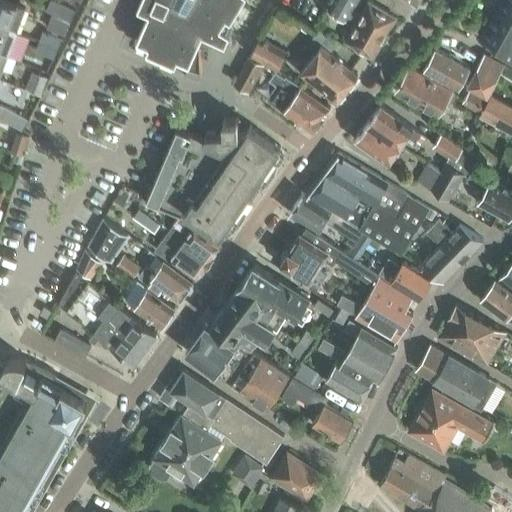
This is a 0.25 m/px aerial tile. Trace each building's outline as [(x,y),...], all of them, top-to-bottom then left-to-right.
[(0,0),(0,25),(16,32),(25,8),(17,4),(17,3),(7,0),(0,0)] [(72,21),(77,10),(55,0),(51,0),(48,9),(72,21)] [(148,49),(173,61),(184,68),(196,72),(196,75),(197,75),(200,48),(206,47),(211,35),(225,41),(229,31),(221,26),(226,15),(231,17),(241,0),(140,0),(138,5),(149,10),(136,40),(150,45),(148,49)] [(347,16),(355,0),(334,0),(331,7),(347,16)] [(373,54),(395,15),(369,0),(367,0),(346,38),(373,54)] [(511,0),(506,0),(487,37),(483,34),(482,35),(496,43),(492,49),(511,60),(511,0)] [(19,34),(16,32),(0,25),(0,50),(8,54),(10,55),(23,52),(18,36),(19,34)] [(62,39),(43,32),(40,42),(58,49),(62,39)] [(276,68),(287,50),(260,35),(250,54),(276,68)] [(336,96),(357,69),(322,41),(300,68),(336,96)] [(36,51),(54,58),(58,49),(40,42),(36,51)] [(459,81),(469,61),(434,42),(423,61),(459,81)] [(503,62),(488,54),(485,52),(469,82),(472,84),(488,92),(503,62)] [(263,62),(249,55),(234,81),(249,89),(263,62)] [(439,114),(452,89),(408,65),(395,90),(439,114)] [(331,103),(302,83),(276,68),(270,77),(277,82),(267,96),(313,127),(331,103)] [(26,88),(41,94),(47,78),(32,72),(26,88)] [(479,110),(488,93),(488,92),(472,84),(463,101),(479,110)] [(511,103),(491,92),(480,113),(511,130),(511,160),(509,166),(511,168),(511,103)] [(0,117),(22,128),(27,117),(6,106),(0,103),(0,117)] [(367,120),(399,145),(407,134),(416,139),(421,131),(413,126),(380,103),(367,120)] [(177,126),(146,199),(190,217),(191,214),(220,234),(234,212),(239,214),(279,156),(281,145),(250,124),(247,128),(239,128),(238,117),(224,118),(224,130),(206,131),(204,137),(177,126)] [(387,161),(395,151),(399,145),(367,120),(353,138),(387,161)] [(30,134),(17,131),(11,149),(16,151),(23,153),(24,153),(30,134)] [(441,133),(436,140),(433,145),(449,155),(449,154),(456,158),(462,147),(441,133)] [(23,153),(16,151),(13,160),(20,162),(23,153)] [(338,151),(319,177),(307,192),(344,215),(343,217),(400,251),(428,206),(405,192),(406,191),(338,151)] [(448,196),(463,172),(451,165),(456,158),(449,154),(449,155),(445,161),(440,169),(436,177),(430,186),(448,196)] [(507,216),(511,208),(511,190),(488,177),(473,168),(455,158),(451,165),(463,172),(462,174),(468,177),(467,178),(486,189),(480,201),(507,216)] [(430,186),(436,177),(440,169),(427,161),(417,178),(430,186)] [(119,190),(114,199),(122,204),(127,196),(119,190)] [(302,191),(289,212),(317,229),(324,218),(351,235),(356,226),(330,210),(331,209),(302,191)] [(437,209),(431,206),(425,214),(431,218),(437,209)] [(143,225),(149,216),(139,209),(133,218),(143,225)] [(149,216),(143,225),(155,233),(161,224),(149,216)] [(419,263),(434,273),(442,279),(482,238),(459,223),(452,230),(438,218),(427,230),(439,243),(419,263)] [(209,258),(221,242),(195,224),(189,232),(175,223),(170,229),(209,258)] [(318,265),(323,257),(334,264),(337,259),(374,283),(380,274),(379,274),(380,272),(357,258),(347,252),(307,226),(303,233),(300,231),(280,262),(283,264),(280,269),(300,281),(303,277),(317,286),(327,271),(318,265)] [(170,229),(164,237),(157,247),(197,275),(209,258),(170,229)] [(347,252),(357,258),(362,250),(352,244),(347,252)] [(136,275),(142,266),(112,245),(106,254),(136,275)] [(86,248),(80,260),(76,267),(93,276),(103,258),(86,248)] [(139,273),(145,277),(161,288),(163,285),(181,298),(194,278),(166,258),(156,270),(146,263),(139,273)] [(420,296),(431,277),(403,260),(398,267),(390,263),(383,274),(420,296)] [(511,260),(509,264),(505,264),(501,269),(501,273),(500,275),(511,285),(511,260)] [(254,262),(232,291),(277,324),(286,312),(294,318),(308,297),(254,262)] [(77,269),(75,272),(68,286),(146,345),(157,330),(77,269)] [(356,314),(396,338),(412,311),(406,307),(413,294),(380,274),(374,283),(356,314)] [(511,321),(511,292),(494,279),(477,298),(503,317),(511,321)] [(134,304),(162,323),(176,304),(149,284),(134,304)] [(68,286),(59,302),(93,329),(90,333),(106,346),(110,341),(134,360),(146,345),(68,286)] [(276,325),(277,324),(232,291),(211,320),(215,323),(250,346),(258,334),(265,338),(274,324),(276,325)] [(315,302),(313,304),(328,314),(333,308),(333,307),(318,297),(315,302)] [(358,301),(352,298),(347,308),(353,311),(358,301)] [(457,302),(438,335),(488,363),(505,330),(457,302)] [(47,316),(51,309),(44,305),(40,312),(47,316)] [(349,310),(341,305),(334,317),(342,322),(349,310)] [(351,342),(387,363),(397,346),(393,344),(360,325),(349,319),(344,328),(356,334),(351,342)] [(215,371),(266,405),(289,371),(250,346),(215,323),(213,326),(206,321),(186,349),(215,371)] [(307,325),(297,340),(298,341),(305,345),(315,330),(307,325)] [(61,327),(55,339),(85,354),(91,343),(61,327)] [(378,379),(387,363),(351,342),(347,351),(325,338),(319,345),(338,357),(372,376),(378,379)] [(305,345),(298,341),(290,351),(298,356),(305,345)] [(448,352),(431,342),(417,369),(433,378),(448,352)] [(433,378),(473,402),(480,406),(495,380),(448,352),(433,378)] [(5,360),(0,357),(0,511),(23,511),(83,408),(79,394),(53,380),(57,372),(46,366),(40,364),(34,361),(27,359),(24,358),(22,357),(18,357),(16,357),(13,357),(11,357),(8,358),(7,359),(6,359),(5,360)] [(360,397),(360,396),(372,376),(338,357),(326,377),(360,397)] [(293,374),(314,387),(321,375),(302,362),(293,374)] [(189,401),(183,410),(221,435),(224,431),(231,435),(230,436),(266,460),(284,434),(184,368),(171,388),(189,401)] [(314,387),(293,374),(292,376),(281,395),(292,402),(297,395),(320,409),(312,422),(339,438),(352,417),(346,413),(348,410),(341,405),(339,409),(325,401),(328,396),(313,388),(314,387)] [(433,387),(408,429),(443,449),(457,425),(483,440),(493,423),(433,387)] [(223,436),(221,435),(183,410),(153,454),(155,455),(151,463),(151,468),(161,475),(167,474),(172,466),(194,480),(223,436)] [(320,474),(288,452),(273,474),(306,495),(320,474)] [(511,511),(511,496),(496,487),(486,502),(445,478),(447,474),(409,452),(405,460),(395,454),(380,483),(420,507),(417,511),(511,511)] [(263,465),(246,454),(234,472),(251,484),(263,465)] [(259,477),(254,488),(261,491),(266,481),(259,477)] [(296,511),(300,505),(281,495),(272,511),(296,511)]
